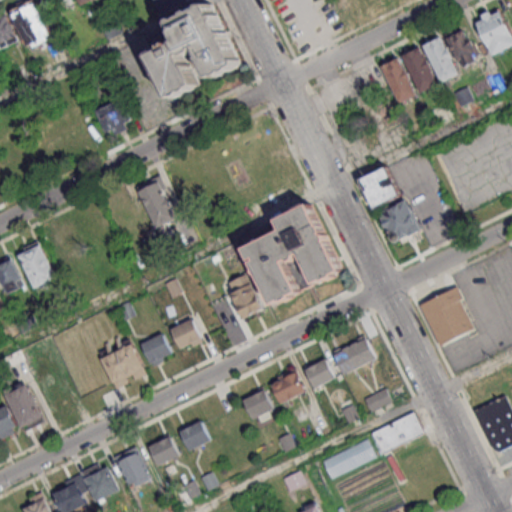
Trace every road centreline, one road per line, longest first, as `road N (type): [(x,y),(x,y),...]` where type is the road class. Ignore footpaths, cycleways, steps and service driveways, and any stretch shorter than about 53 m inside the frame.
road 1 (tertiary): [(494,511),(239,0)]
road 2 (residential): [(511,226),(0,480)]
road 3 (residential): [(451,0),(0,224)]
